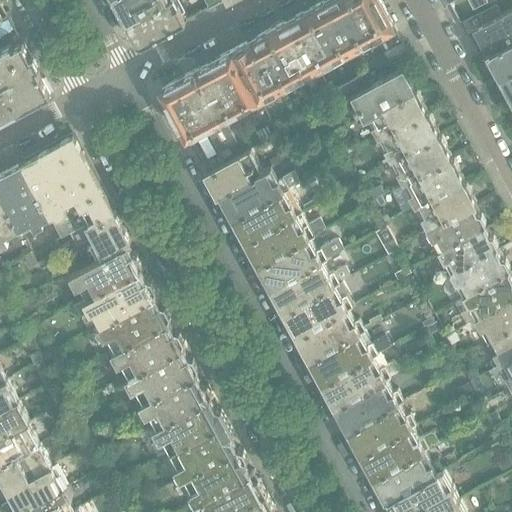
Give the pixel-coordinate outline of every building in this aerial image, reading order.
[(115,0),(128,22),(165,0),(115,0)] [(175,24),(187,18),(177,0),(165,0),(128,22),(140,45),(173,27),(173,26),(176,25),(175,24)] [(357,48),(330,0),(324,0),(309,8),(338,58),(357,48)] [(376,37),(354,0),(330,0),(357,48),(376,37)] [(396,27),(381,0),(354,0),(376,37),(396,27)] [(496,2),(491,5),(461,21),(467,32),(477,27),(502,14),(502,13),(496,2)] [(489,52),(511,39),(511,7),(502,13),(502,14),(477,27),(483,39),(482,39),(483,45),(488,50),(489,52)] [(338,58),(309,8),(290,18),(318,69),(338,58)] [(318,69),(290,18),(271,29),(299,79),(318,69)] [(299,79),(271,29),(252,39),(279,90),(299,79)] [(279,90),(252,39),(234,49),(261,97),(259,98),(260,100),(279,90)] [(502,73),(511,68),(511,39),(489,52),(490,52),(493,60),(498,66),(502,73)] [(51,92),(23,40),(13,46),(12,43),(0,49),(0,72),(20,109),(51,92)] [(389,61),(409,51),(404,42),(385,53),(389,61)] [(261,97),(234,49),(217,58),(221,65),(242,107),(259,98),(261,97)] [(242,107),(221,65),(217,58),(199,67),(225,116),(242,107)] [(225,116),(199,67),(181,77),(207,126),(225,116)] [(365,115),(414,86),(403,67),(373,83),(367,72),(350,81),(338,88),(344,99),(350,110),(354,108),(360,118),(365,115)] [(511,91),(511,68),(502,73),(505,81),(510,88),(511,91)] [(0,119),(20,109),(0,72),(0,119)] [(207,126),(181,77),(163,87),(189,136),(207,126)] [(379,136),(427,110),(423,102),(424,99),(418,88),(414,87),(414,86),(365,115),(366,117),(367,116),(379,136)] [(391,159),(439,133),(435,125),(436,122),(430,111),(427,110),(379,136),(391,159)] [(403,183),(451,155),(447,148),(448,145),(442,134),(439,133),(391,159),(403,183)] [(114,207),(74,134),(26,160),(19,164),(0,174),(0,188),(24,232),(36,226),(52,217),(61,236),(87,222),(89,220),(114,207)] [(298,149),(293,140),(286,144),(291,153),(298,149)] [(290,156),(284,145),(278,149),(278,155),(282,160),(290,156)] [(264,169),(252,147),(244,151),(226,161),(208,171),(222,196),(265,171),(264,169)] [(220,150),(202,160),(208,171),(226,161),(221,151),(221,150),(220,150)] [(416,205),(464,179),(460,171),(461,168),(455,157),(451,155),(403,183),(412,198),(405,202),(408,209),(416,205)] [(236,216),(286,189),(302,180),(295,168),(279,177),(272,164),(264,169),(265,171),(222,196),(226,203),(229,204),(236,216)] [(421,232),(474,204),(477,202),(472,194),(473,191),(467,180),(464,179),(416,205),(426,225),(418,229),(420,232),(421,232)] [(0,244),(24,232),(0,188),(0,244)] [(249,240),(302,210),(296,199),(292,200),(286,189),(236,216),(235,220),(238,227),(242,228),(249,240)] [(439,251),(486,226),(487,222),(481,212),(478,211),(474,204),(421,232),(423,234),(428,231),(439,251)] [(131,240),(114,207),(89,220),(87,222),(96,238),(90,241),(99,257),(128,242),(131,240)] [(262,264),(311,236),(335,223),(333,221),(325,225),(321,216),(309,223),(302,210),(249,240),(248,244),(251,251),(255,252),(262,264)] [(451,274),(498,248),(499,245),(493,234),(490,233),(486,226),(439,251),(451,274)] [(274,287),(331,255),(344,248),(338,237),(318,248),(311,236),(262,264),(260,268),(264,274),(268,275),(274,287)] [(394,239),(382,246),(387,255),(399,248),(394,239)] [(88,296),(142,267),(143,262),(138,252),(133,251),(128,242),(99,257),(71,272),(77,284),(80,282),(88,296)] [(463,296),(510,270),(511,267),(506,257),(502,256),(498,248),(451,274),(463,296)] [(32,250),(23,255),(30,267),(38,263),(32,250)] [(287,311),(336,283),(340,281),(334,270),(339,268),(331,255),(274,287),(273,291),(277,298),(281,299),(287,311)] [(408,265),(395,272),(398,279),(412,271),(408,265)] [(102,321),(156,293),(157,288),(152,278),(147,277),(142,267),(88,296),(85,298),(91,310),(94,308),(102,321)] [(476,318),(511,298),(511,274),(510,270),(463,296),(476,318)] [(300,335),(349,307),(353,305),(353,304),(369,295),(367,290),(356,295),(358,298),(352,302),(347,293),(343,296),(336,283),(287,311),(286,315),(290,321),(293,322),(300,335)] [(115,348),(169,319),(171,314),(166,304),(161,303),(156,293),(102,321),(99,324),(105,336),(108,334),(115,348)] [(487,341),(511,327),(511,298),(476,318),(467,324),(468,326),(477,321),(487,341)] [(313,358),(362,330),(383,319),(380,314),(369,319),(371,322),(365,325),(360,316),(356,319),(349,307),(300,335),(299,338),(302,345),(306,346),(313,358)] [(128,374),(184,345),(185,340),(180,330),(175,329),(169,319),(115,348),(112,349),(119,361),(120,361),(128,374)] [(456,329),(453,324),(444,329),(447,334),(456,329)] [(487,370),(499,364),(511,356),(511,327),(487,341),(495,356),(489,359),(491,362),(484,365),(487,370)] [(325,381),(375,353),(396,342),(393,337),(390,339),(388,335),(384,333),(369,342),(362,330),(313,358),(312,362),(315,369),(319,370),(325,381)] [(51,349),(47,343),(40,347),(44,353),(51,349)] [(142,401),(198,372),(199,366),(194,356),(189,355),(184,345),(128,374),(126,375),(133,387),(134,387),(142,401)] [(58,355),(54,349),(44,355),(46,358),(47,361),(49,360),(58,355)] [(338,405),(388,378),(402,370),(397,361),(393,360),(382,365),(375,353),(325,381),(325,382),(324,386),(328,392),(332,393),(338,405)] [(511,387),(511,386),(511,356),(499,364),(511,387)] [(48,366),(38,372),(44,383),(55,378),(48,366)] [(155,425),(211,396),(212,390),(208,383),(202,380),(198,372),(142,401),(141,401),(147,413),(148,412),(155,425)] [(0,408),(19,398),(7,377),(0,380),(0,408)] [(350,428),(400,402),(404,400),(398,388),(394,390),(388,378),(338,405),(337,409),(341,416),(345,417),(350,428)] [(64,394),(58,397),(60,403),(67,400),(66,398),(64,394)] [(75,403),(71,396),(66,398),(70,406),(75,403)] [(169,451),(228,419),(222,408),(216,405),(211,396),(155,425),(154,426),(160,438),(161,437),(169,451)] [(0,434),(28,420),(30,419),(19,398),(0,408),(0,434)] [(82,411),(77,402),(75,403),(70,406),(74,415),(82,411)] [(363,451),(413,425),(417,423),(411,412),(407,414),(400,402),(350,428),(351,429),(350,433),(353,440),(357,441),(363,451)] [(181,476),(184,475),(238,446),(233,437),(234,431),(228,419),(169,451),(177,465),(175,466),(181,476)] [(0,463),(40,442),(28,420),(0,434),(0,463)] [(376,474),(426,448),(440,440),(436,432),(432,431),(420,437),(413,425),(363,451),(364,453),(363,456),(366,463),(370,464),(376,474)] [(105,450),(95,433),(88,437),(91,443),(96,450),(98,454),(105,450)] [(0,467),(10,486),(52,463),(40,442),(0,463),(0,467)] [(96,450),(91,443),(82,448),(86,456),(96,450)] [(203,497),(251,471),(246,462),(248,456),(244,448),(238,446),(184,475),(191,489),(190,489),(196,501),(203,497)] [(388,497),(442,469),(436,458),(432,461),(426,448),(376,474),(377,476),(375,480),(379,487),(383,488),(388,497)] [(64,486),(52,463),(10,486),(22,508),(64,486)] [(432,511),(460,497),(445,468),(442,469),(388,497),(390,508),(394,511),(432,511)] [(211,511),(228,511),(267,491),(254,469),(251,471),(203,497),(211,511)] [(24,511),(65,511),(76,507),(64,486),(22,508),(24,511)] [(277,511),(267,491),(228,511),(277,511)] [(468,511),(460,497),(432,511),(468,511)]
